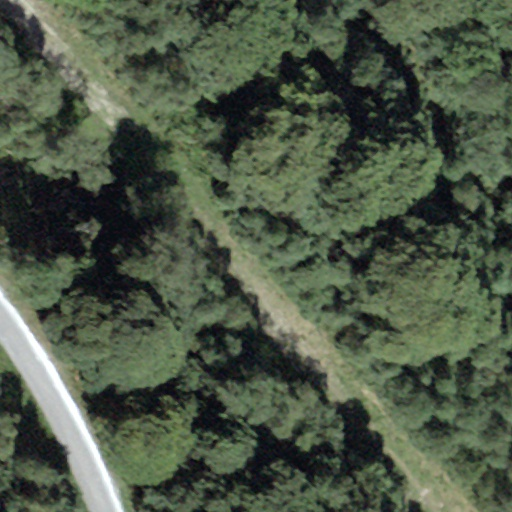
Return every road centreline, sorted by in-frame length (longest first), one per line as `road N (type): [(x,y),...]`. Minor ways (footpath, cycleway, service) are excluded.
road 1 (track): [(10,0),(92,93),(414,511)]
road 2 (track): [(0,319),(61,418),(103,511)]
